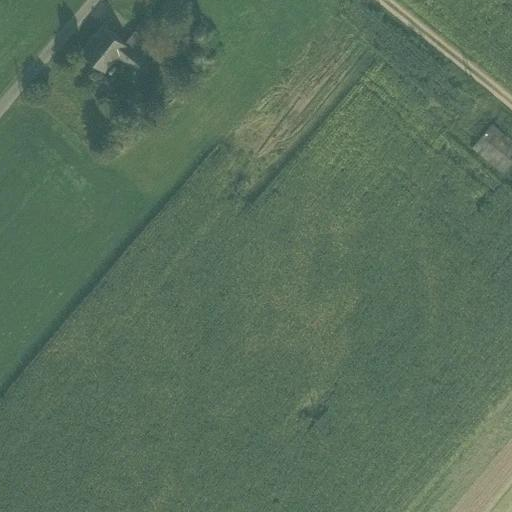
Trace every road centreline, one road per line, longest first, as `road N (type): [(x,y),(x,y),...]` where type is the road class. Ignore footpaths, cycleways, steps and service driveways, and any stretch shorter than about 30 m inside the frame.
road 1 (track): [(378,0),(511,109)]
road 2 (unclassified): [(92,0),(0,106)]
